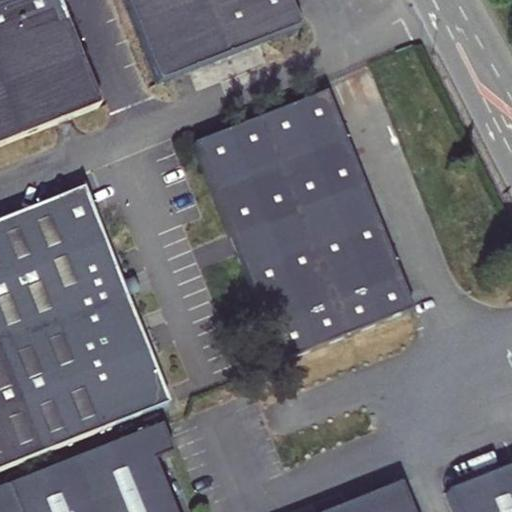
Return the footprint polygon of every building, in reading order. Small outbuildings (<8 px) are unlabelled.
[(0,0),(0,473),(162,409),(165,407),(124,302),(117,284),(80,192),(0,223),(0,146),(97,108),(53,0),(122,0),(157,85),(297,29),(285,0),(0,0)] [(219,216),(228,239),(236,257),(278,365),(408,312),(322,96),(192,148),(194,152),(219,216)] [(203,223),(219,216),(194,152),(177,159),(203,223)] [(195,252),(202,271),(236,257),(228,239),(195,252)] [(195,252),(117,284),(124,302),(202,271),(195,252)] [(0,491),(0,511),(169,511),(150,464),(169,456),(158,429),(0,491)] [(407,511),(397,487),(335,511),(511,511),(511,468),(444,495),(450,511),(407,511)]
